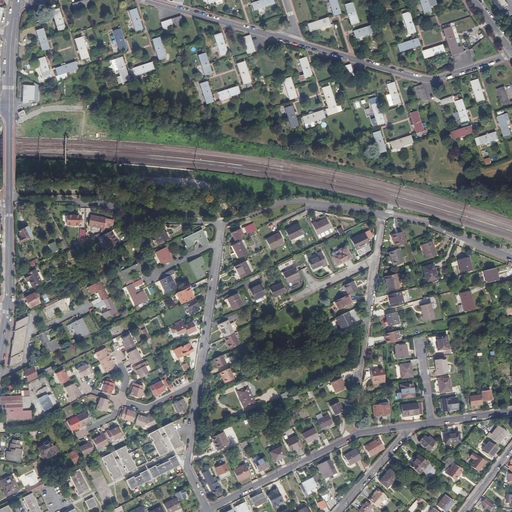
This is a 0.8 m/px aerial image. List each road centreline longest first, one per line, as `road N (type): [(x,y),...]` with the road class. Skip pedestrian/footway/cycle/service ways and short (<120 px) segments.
road 1 (residential): [(511,54),(432,80),(296,42)]
road 2 (residential): [(412,425),(348,437),(207,509)]
road 3 (residential): [(383,214),(296,200),(221,223)]
road 4 (residential): [(296,42),(144,0)]
road 5 (residential): [(221,223),(155,221),(72,197)]
road 6 (residential): [(218,244),(197,382)]
road 7 (residential): [(511,257),(383,214)]
road 8 (residential): [(197,382),(186,468),(207,509)]
road 9 (residential): [(357,380),(374,260)]
